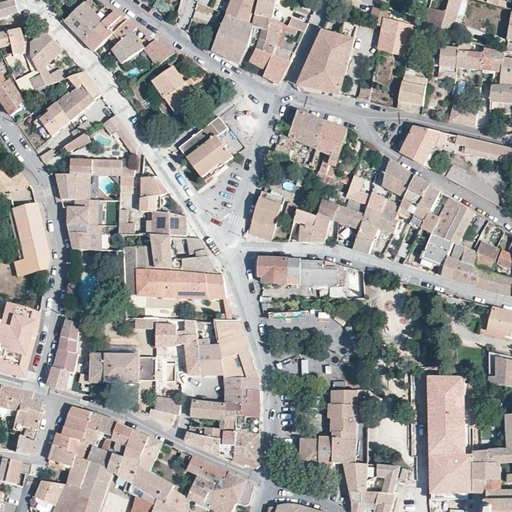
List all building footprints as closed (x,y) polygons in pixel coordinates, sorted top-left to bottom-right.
[(16,1),(9,0),(0,0),(0,18),(27,9),(16,1)] [(90,0),(66,21),(86,43),(116,17),(104,8),(97,17),(91,12),(96,6),(90,0)] [(232,0),(225,17),(254,27),(247,47),(257,50),(263,52),(266,45),(276,47),(280,25),(270,20),(275,0),(232,0)] [(461,0),(450,0),(446,13),(431,9),(425,29),(443,34),(451,36),(457,14),(461,0)] [(467,2),(461,0),(457,14),(464,15),(467,2)] [(489,0),(488,4),(504,8),(506,2),(499,1),(498,0),(489,0)] [(375,16),(389,19),(391,11),(374,7),(372,14),(375,16)] [(380,45),(378,50),(408,58),(415,26),(389,19),(375,16),(374,21),(378,22),(378,26),(383,27),(380,45)] [(116,17),(86,43),(96,53),(115,35),(121,43),(137,29),(116,17)] [(254,27),(225,17),(213,49),(241,65),(247,47),(254,27)] [(291,19),(288,27),(305,33),(307,25),(291,19)] [(324,31),(300,86),(341,95),(358,26),(346,22),(342,36),(324,31)] [(146,49),(137,29),(121,43),(113,51),(125,67),(146,49)] [(21,30),(0,34),(0,44),(4,56),(15,54),(16,57),(26,54),(21,30)] [(65,51),(45,31),(32,44),(31,56),(27,57),(36,78),(19,85),(23,93),(33,90),(35,97),(42,94),(39,88),(59,82),(64,87),(69,82),(54,62),(65,51)] [(451,36),(443,34),(441,40),(449,43),(451,36)] [(158,66),(176,54),(145,36),(146,49),(158,66)] [(483,71),(484,56),(468,53),(470,41),(461,39),(461,50),(442,48),(440,73),(445,79),(456,79),(458,68),(483,71)] [(263,52),(257,50),(251,61),(259,67),(262,63),(271,68),(276,58),(276,47),(266,45),(263,52)] [(276,58),(292,63),(295,54),(276,47),(276,58)] [(505,54),(485,51),(484,56),(483,71),(498,71),(502,72),(505,58),(505,54)] [(292,63),(276,58),(271,68),(266,78),(279,86),(292,63)] [(511,59),(505,58),(502,72),(498,71),(495,86),(493,87),(491,104),(511,104),(511,59)] [(176,68),(155,82),(177,114),(202,97),(195,87),(191,90),(176,68)] [(58,104),(71,121),(102,97),(84,73),(71,79),(79,90),(72,96),(69,93),(58,104)] [(428,79),(405,74),(399,101),(414,105),(424,107),(428,79)] [(7,82),(0,87),(0,99),(12,116),(23,110),(21,107),(27,102),(12,81),(7,82)] [(481,88),(471,86),(470,99),(479,101),(481,88)] [(372,90),(362,87),(359,100),(369,103),(372,90)] [(414,105),(399,101),(397,109),(412,113),(414,105)] [(34,123),(47,142),(71,121),(58,104),(49,110),(51,113),(43,120),(40,118),(34,123)] [(478,111),(454,107),(450,121),(475,129),(478,111)] [(316,157),(327,123),(299,111),(290,139),(311,146),(305,161),(310,162),(309,167),(312,168),(316,157)] [(220,118),(180,148),(203,177),(224,161),(226,163),(233,157),(219,138),(220,136),(216,131),(225,124),(220,118)] [(327,153),(337,127),(327,123),(316,157),(319,157),(321,150),(327,153)] [(435,147),(444,149),(449,135),(415,126),(411,136),(435,147)] [(350,131),(337,127),(327,153),(320,173),(332,177),(350,131)] [(135,144),(125,128),(113,135),(129,151),(135,144)] [(511,162),(511,150),(449,135),(444,149),(507,163),(508,168),(511,168),(511,162)] [(69,152),(92,144),(89,136),(66,144),(69,152)] [(411,136),(401,153),(424,167),(435,147),(411,136)] [(290,150),(278,145),(275,153),(287,159),(290,150)] [(410,188),(416,176),(391,159),(386,175),(410,188)] [(123,161),(73,160),(72,175),(90,176),(135,177),(135,169),(123,169),(123,161)] [(452,169),(447,178),(465,188),(472,177),(452,169)] [(335,186),(337,181),(332,177),(320,173),(317,178),(335,186)] [(0,194),(31,187),(20,175),(6,182),(0,180),(0,194)] [(61,200),(89,201),(90,176),(72,175),(56,176),(61,200)] [(404,198),(410,188),(386,175),(383,187),(404,198)] [(404,198),(404,200),(420,207),(432,186),(416,176),(410,188),(404,198)] [(148,178),(142,178),(141,212),(149,212),(157,212),(157,197),(170,195),(159,177),(148,178)] [(493,190),(472,177),(465,188),(498,206),(496,197),(493,190)] [(356,202),(369,206),(371,197),(361,193),(364,181),(354,179),(347,199),(356,202)] [(441,193),(432,186),(420,207),(413,221),(411,225),(421,231),(423,229),(433,233),(446,240),(463,206),(451,200),(441,218),(432,213),(438,199),(441,193)] [(271,242),(285,199),(263,192),(249,234),(271,242)] [(369,206),(369,208),(383,213),(387,200),(372,193),(371,197),(369,206)] [(61,200),(69,223),(95,225),(96,201),(89,201),(61,200)] [(323,200),(320,214),(332,220),(357,230),(363,215),(323,200)] [(401,206),(387,200),(383,213),(395,219),(397,214),(401,206)] [(401,206),(397,214),(413,221),(420,207),(404,200),(401,206)] [(299,208),(289,204),(283,218),(296,222),(299,211),(299,208)] [(48,258),(37,206),(13,212),(25,262),(14,265),(17,277),(47,271),(48,258)] [(476,213),(463,206),(446,240),(459,246),(476,213)] [(360,231),(358,238),(369,242),(375,227),(395,235),(400,222),(395,219),(383,213),(369,208),(360,231)] [(128,211),(120,210),(121,235),(135,235),(135,224),(129,224),(128,211)] [(299,211),(296,222),(301,223),(303,225),(301,243),(312,243),(319,216),(299,211)] [(149,212),(148,234),(153,238),(170,237),(186,237),(187,218),(157,212),(149,212)] [(324,244),(332,220),(320,214),(319,216),(312,243),(324,244)] [(95,225),(69,223),(75,250),(104,251),(105,226),(95,225)] [(476,267),(479,254),(459,246),(446,240),(433,233),(423,258),(444,266),(441,276),(499,295),(503,277),(484,270),(476,267)] [(153,238),(154,249),(157,270),(219,277),(206,250),(197,252),(198,259),(172,261),(170,237),(153,238)] [(369,242),(358,238),(354,249),(370,254),(374,243),(369,242)] [(412,246),(404,242),(399,255),(406,258),(412,246)] [(483,243),(479,254),(476,267),(484,270),(485,266),(494,267),(500,249),(483,243)] [(123,247),(126,295),(227,299),(224,277),(219,277),(157,270),(154,249),(123,247)] [(511,254),(508,253),(501,251),(498,262),(511,266),(511,254)] [(322,262),(256,260),(256,276),(260,278),(264,279),(264,285),(301,285),(301,279),(338,281),(338,266),(338,265),(322,262)] [(511,279),(503,277),(499,295),(511,297),(511,279)] [(345,287),(331,288),(331,299),(345,298),(345,287)] [(0,372),(25,380),(43,316),(0,301),(0,372)] [(511,313),(493,308),(487,332),(511,337),(511,336),(511,313)] [(55,367),(71,373),(75,374),(78,356),(77,353),(80,323),(68,320),(55,367)] [(177,326),(158,325),(158,355),(163,354),(163,347),(187,346),(189,370),(190,375),(223,375),(220,348),(210,346),(210,341),(198,339),(197,332),(195,323),(177,321),(177,326)] [(223,375),(224,380),(246,379),(246,373),(252,370),(247,358),(246,352),(243,350),(241,342),(245,338),(240,321),(217,321),(220,348),(223,375)] [(205,324),(195,323),(197,332),(205,331),(205,324)] [(511,344),(495,341),(498,360),(511,362),(511,344)] [(140,356),(92,356),(91,373),(91,383),(140,384),(140,356)] [(511,388),(511,362),(498,360),(499,387),(511,388)] [(55,367),(48,386),(67,391),(71,373),(55,367)] [(91,383),(91,373),(82,371),(79,382),(91,385),(91,383)] [(450,377),(430,377),(432,449),(432,457),(467,457),(467,440),(464,377),(450,377)] [(246,379),(224,380),(226,391),(225,404),(225,417),(237,417),(247,418),(260,418),(261,393),(260,380),(246,379)] [(10,411),(14,391),(0,387),(0,388),(0,410),(6,412),(10,411)] [(32,396),(14,391),(10,411),(16,412),(12,432),(20,433),(16,453),(30,455),(42,416),(39,415),(41,406),(30,403),(32,396)] [(323,443),(305,442),(305,467),(322,467),(336,467),(337,464),(344,464),(358,465),(360,437),(362,392),(336,391),(334,406),(332,405),(332,420),(335,419),(334,430),(334,437),(334,440),(323,440),(323,443)] [(178,406),(155,399),(150,417),(172,424),(178,406)] [(225,417),(225,404),(193,402),(191,418),(224,421),(224,431),(237,432),(237,417),(225,417)] [(82,442),(93,415),(74,408),(66,420),(77,423),(74,430),(66,428),(63,436),(82,442)] [(109,454),(120,425),(118,423),(93,415),(82,442),(93,447),(100,433),(107,436),(103,447),(104,451),(109,454)] [(506,484),(511,484),(511,415),(508,417),(508,450),(488,451),(490,465),(500,464),(511,464),(511,475),(507,476),(506,484)] [(237,446),(235,458),(236,462),(248,468),(247,464),(258,469),(260,468),(260,428),(247,428),(247,418),(237,417),(237,432),(237,446)] [(120,425),(109,454),(141,461),(151,439),(120,425)] [(185,441),(222,457),(223,431),(205,429),(205,438),(188,434),(185,441)] [(224,431),(223,431),(222,457),(233,459),(235,458),(237,446),(237,432),(224,431)] [(58,434),(52,449),(78,456),(82,442),(63,436),(58,434)] [(151,439),(141,461),(129,493),(137,497),(154,506),(152,511),(176,511),(165,505),(175,486),(150,472),(163,445),(151,439)] [(99,467),(104,451),(93,447),(88,461),(99,467)] [(52,449),(49,460),(73,468),(85,471),(88,461),(78,456),(52,449)] [(57,507),(54,511),(100,511),(113,474),(127,482),(122,492),(128,496),(129,493),(141,461),(109,454),(104,451),(99,467),(88,461),(81,490),(68,486),(57,507)] [(488,451),(474,452),(474,457),(473,494),(487,494),(487,492),(505,492),(500,485),(500,464),(490,465),(488,451)] [(250,484),(192,457),(190,462),(192,464),(188,471),(198,478),(189,498),(218,511),(234,511),(241,506),(249,509),(256,488),(250,484)] [(467,457),(432,457),(432,500),(468,500),(467,494),(473,494),(474,457),(467,457)] [(10,462),(2,461),(0,468),(0,483),(3,484),(4,484),(10,462)] [(21,464),(10,462),(4,484),(15,486),(19,473),(30,477),(33,467),(21,464)] [(358,465),(344,464),(346,494),(351,511),(390,511),(392,508),(393,500),(393,492),(399,469),(366,466),(358,465)] [(85,471),(73,468),(68,486),(81,490),(85,471)] [(400,469),(402,480),(409,479),(407,469),(400,469)] [(57,507),(68,486),(57,482),(42,481),(36,497),(57,507)] [(0,511),(15,511),(17,508),(0,504),(0,497),(3,484),(0,483),(0,511)] [(511,511),(511,491),(505,492),(487,492),(487,494),(488,502),(485,503),(484,511),(511,511)] [(152,511),(154,506),(137,497),(132,511),(152,511)]
